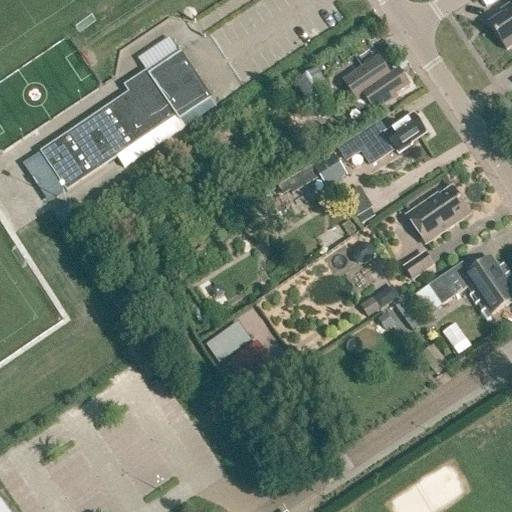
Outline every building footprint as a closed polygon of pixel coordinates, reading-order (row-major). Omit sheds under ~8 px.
[(506,51),(511,47),(511,0),(511,1),(511,10),(489,26),(495,35),(494,36),(496,39),(497,38),(506,51)] [(211,102),(212,101),(181,55),(128,91),(125,88),(124,89),(129,95),(41,154),(67,193),(117,159),(176,119),(179,124),(211,102)] [(389,77),(378,59),(342,83),(355,102),(363,97),(374,113),(396,99),(394,96),(409,87),(398,71),(389,77)] [(318,119),(340,104),(317,70),(295,85),(318,119)] [(176,119),(117,159),(123,169),(124,170),(215,109),(215,108),(211,102),(179,124),(176,119)] [(425,136),(413,117),(400,126),(399,125),(385,135),(379,127),(355,143),(353,140),(336,152),(345,165),(360,155),(369,167),(395,150),(399,156),(412,148),(412,145),(425,136)] [(328,188),(348,175),(335,153),(314,167),(328,188)] [(469,217),(452,191),(439,200),(437,198),(407,219),(425,246),(469,217)] [(370,211),(355,220),(359,227),(374,218),(370,211)] [(355,253),(353,259),(356,264),(363,266),(368,262),(374,257),(374,251),(370,246),(364,246),(359,250),(355,253)] [(414,281),(435,267),(426,253),(405,267),(414,281)] [(429,288),(442,307),(471,287),(491,317),(511,302),(511,292),(490,261),(470,275),(463,265),(429,288)] [(384,316),(378,321),(385,332),(392,327),(384,316)] [(413,316),(405,322),(412,332),(421,326),(413,316)] [(216,363),(249,342),(237,322),(203,343),(216,363)] [(268,360),(257,344),(229,363),(241,379),(268,360)]
